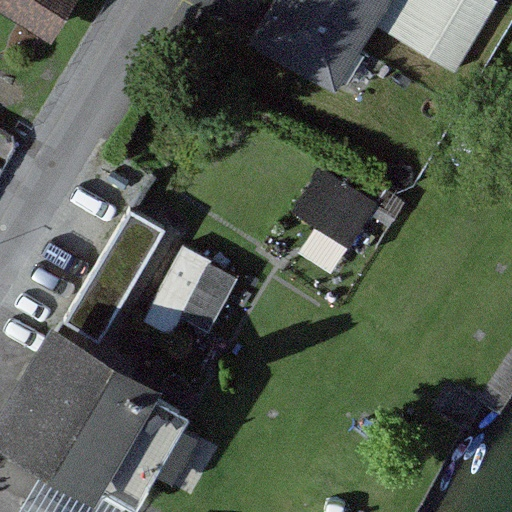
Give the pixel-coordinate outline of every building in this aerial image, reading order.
[(29,0),(0,0),(0,7),(18,19),(29,0)] [(281,0),(259,37),(347,89),(384,27),(461,72),(503,0),(281,0)] [(300,182),(353,219),(381,180),(327,143),(300,182)] [(142,203),(75,317),(111,338),(178,224),(142,203)] [(155,283),(205,313),(244,249),(194,219),(155,283)] [(176,385),(73,325),(9,433),(113,494),(176,385)]
